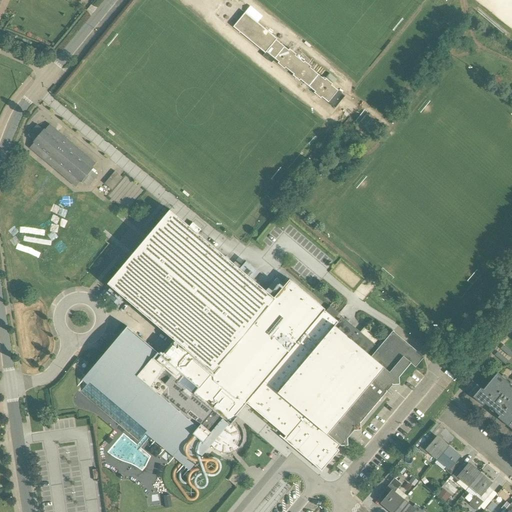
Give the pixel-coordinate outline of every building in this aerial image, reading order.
[(277,39),(244,13),(232,28),(265,54),(262,57),(271,64),(275,60),(278,63),(277,64),(284,69),(285,68),(293,75),(292,76),(299,82),(300,81),(314,92),(313,93),(321,99),(322,98),(335,109),(345,97),(332,86),(336,80),(329,74),(324,80),(310,68),(311,67),(304,61),(303,62),(295,56),(296,55),(289,49),(288,50),(276,40),(277,39)] [(91,169),(96,164),(49,125),(44,130),(43,130),(37,125),(27,136),(34,142),(33,142),(34,143),(29,148),(75,187),(80,182),(81,183),(81,182),(88,188),(97,176),(91,171),(92,170),(91,169)] [(104,184),(112,191),(122,179),(114,172),(104,184)] [(189,227),(169,210),(107,284),(174,340),(161,356),(126,327),(94,365),(81,381),(87,386),(89,383),(146,431),(144,434),(179,463),(189,471),(201,457),(210,445),(212,447),(213,449),(217,451),(219,452),(222,453),(225,453),(227,453),(229,453),(232,452),(234,451),(237,449),(239,448),(236,446),(237,443),(238,441),(238,440),(239,438),(239,436),(238,433),(238,431),(236,429),(235,427),(233,425),(231,424),(237,417),(235,416),(241,409),(246,403),(285,436),(283,439),(321,471),(338,451),(336,448),(339,445),(341,446),(347,445),(346,438),(353,431),(360,431),(360,423),(392,385),(399,385),(399,377),(410,364),(415,368),(424,358),(392,331),(378,348),(341,317),(337,322),(334,320),(339,314),(330,307),(325,312),(324,310),(289,280),(273,298),(252,280),(239,269),(197,234),(189,227)] [(196,226),(192,223),(189,227),(197,234),(200,230),(196,226)] [(239,269),(252,280),(258,273),(245,261),(239,269)] [(493,343),(483,356),(487,359),(505,337),(501,334),(493,343)] [(511,353),(503,346),(500,349),(511,358),(511,356),(511,353)] [(508,362),(497,352),(494,356),(505,365),(508,362)] [(497,418),(511,430),(511,429),(511,387),(511,388),(510,386),(510,384),(507,381),(508,380),(503,375),(501,377),(497,373),(482,390),(471,381),(464,390),(483,406),(485,404),(489,408),(491,408),(494,410),(494,412),(498,416),(497,418)] [(436,461),(448,446),(436,436),(433,440),(428,437),(418,449),(429,458),(431,456),(436,461)] [(451,476),(461,465),(456,461),(460,456),(448,446),(436,461),(434,463),(443,471),(444,471),(451,476)] [(468,487),(481,473),(468,463),(464,467),(461,465),(451,476),(458,482),(460,480),(468,487)] [(474,498),(468,505),(476,511),(478,507),(492,491),(488,488),(492,483),(481,473),(468,487),(465,491),(474,498)] [(408,482),(414,486),(417,481),(412,477),(408,482)] [(381,504),(390,511),(393,511),(404,499),(407,496),(398,489),(401,484),(393,478),(379,496),(384,500),(381,504)] [(437,495),(446,502),(451,495),(442,489),(437,495)] [(496,494),(492,491),(478,507),(483,511),(496,494)] [(404,499),(393,511),(419,511),(421,510),(414,505),(413,507),(404,499)] [(491,502),(486,508),(490,511),(491,511),(496,506),(491,502)]
